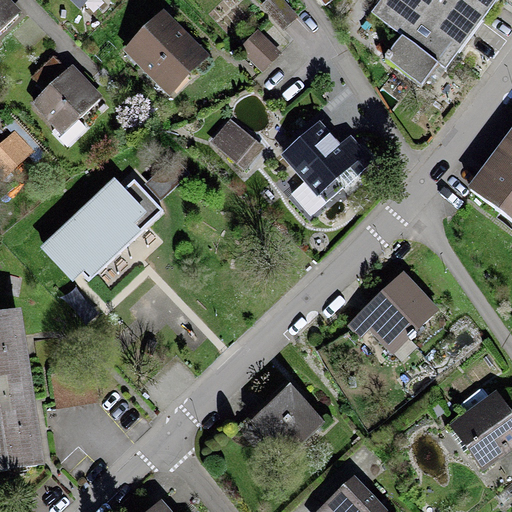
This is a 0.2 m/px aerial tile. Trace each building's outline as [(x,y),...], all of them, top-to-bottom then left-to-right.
[(20,0),(0,0),(0,51),(35,14),(20,0)] [(108,0),(74,0),(94,17),(108,0)] [(281,0),(269,0),(263,7),(284,30),(298,17),(281,0)] [(507,0),(386,0),(376,15),(404,35),(388,58),(431,89),(448,65),(456,71),(507,0)] [(218,59),(168,14),(131,55),(180,100),(218,59)] [(279,56),(257,33),(240,49),(263,72),(279,56)] [(113,99),(76,67),(42,106),(78,138),(113,99)] [(379,170),(328,118),(275,169),(326,221),(379,170)] [(17,124),(9,131),(17,139),(0,153),(0,178),(1,180),(31,154),(37,161),(44,155),(17,124)] [(259,149),(232,126),(216,145),(244,168),(259,149)] [(511,141),(472,196),(511,225),(511,141)] [(125,174),(46,250),(80,286),(159,210),(125,174)] [(440,310),(406,276),(358,325),(392,358),(440,310)] [(29,311),(0,315),(0,476),(53,469),(29,311)] [(98,365),(52,371),(56,406),(102,400),(98,365)] [(298,388),(255,422),(294,470),(337,435),(298,388)] [(511,418),(492,394),(444,431),(484,482),(511,460),(511,418)] [(384,511),(361,482),(323,511),(384,511)]
